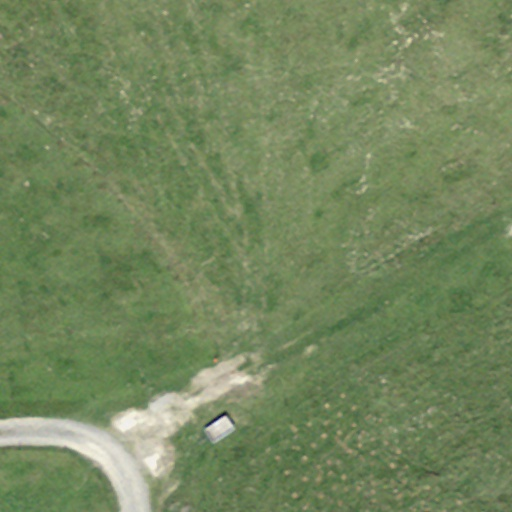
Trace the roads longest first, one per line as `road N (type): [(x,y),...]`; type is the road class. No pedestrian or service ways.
road 1 (track): [(511,214),(100,453)]
road 2 (track): [(135,511),(119,470),(90,444),(51,434),(0,437)]
